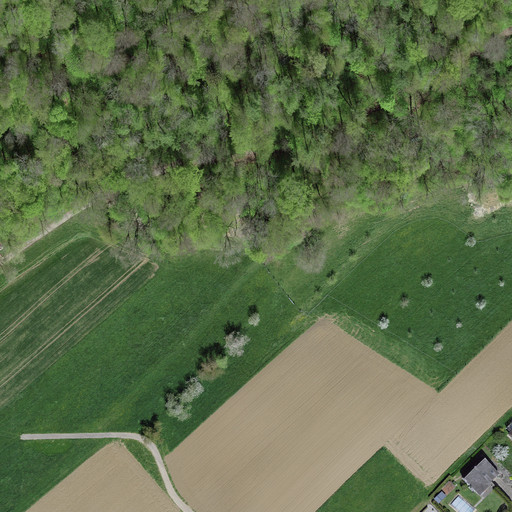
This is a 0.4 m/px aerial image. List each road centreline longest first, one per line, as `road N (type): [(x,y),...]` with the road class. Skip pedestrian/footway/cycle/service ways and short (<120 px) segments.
road 1 (track): [(511,43),(352,128),(248,159),(169,162),(141,173),(0,263)]
road 2 (track): [(187,511),(147,441),(128,434),(26,438)]
